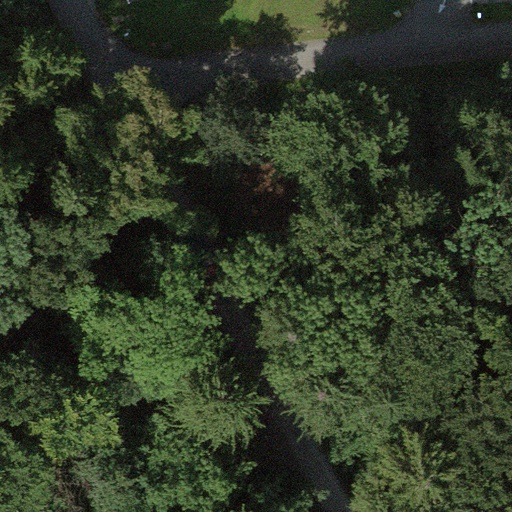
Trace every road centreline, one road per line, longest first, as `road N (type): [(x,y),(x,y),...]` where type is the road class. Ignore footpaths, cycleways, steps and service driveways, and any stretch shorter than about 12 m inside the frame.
road 1 (residential): [(511,46),(109,84),(64,0)]
road 2 (track): [(109,84),(330,511)]
road 3 (track): [(289,440),(130,511)]
